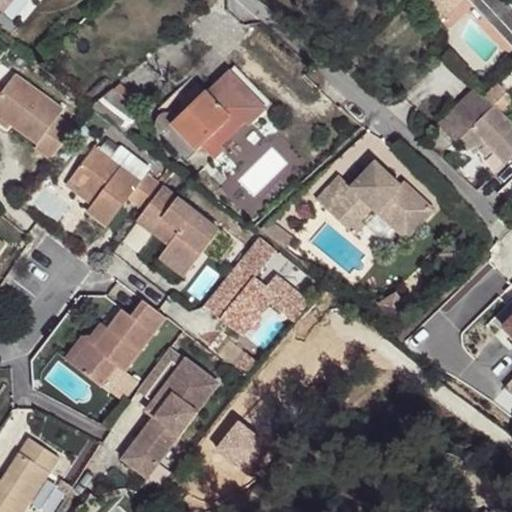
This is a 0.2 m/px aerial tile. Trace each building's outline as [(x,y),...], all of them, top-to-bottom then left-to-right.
[(3,0),(0,4),(0,13),(5,17),(18,0),(3,0)] [(442,0),(418,0),(438,21),(451,10),(442,0)] [(442,0),(451,10),(461,0),(442,0)] [(473,0),(511,41),(511,45),(511,46),(511,47),(511,5),(507,0),(473,0)] [(230,70),(207,93),(231,118),(226,123),(205,144),(202,147),(214,160),(226,149),(221,144),(244,121),(249,126),(267,108),(230,70)] [(38,145),(35,149),(51,161),(75,128),(59,117),(64,110),(16,75),(0,95),(0,117),(12,125),(38,145)] [(500,111),(511,100),(511,98),(498,83),(485,96),(495,105),(500,111)] [(458,106),(475,125),(495,105),(485,96),(481,92),(477,87),(458,106)] [(126,132),(134,105),(113,90),(93,107),(126,132)] [(202,147),(205,144),(226,123),(231,118),(207,93),(179,120),(172,114),(165,113),(161,115),(158,119),(157,121),(157,127),(159,131),(188,161),(202,147)] [(470,151),(475,146),(482,140),(492,151),(506,164),(511,158),(511,123),(500,111),(495,105),(475,125),(460,140),(470,151)] [(456,144),(460,140),(475,125),(458,106),(438,125),(456,144)] [(0,124),(8,130),(12,125),(0,117),(0,124)] [(108,136),(98,150),(111,160),(122,146),(108,136)] [(475,146),(486,157),(492,151),(482,140),(475,146)] [(97,200),(93,206),(87,212),(107,227),(128,198),(145,211),(163,187),(158,183),(146,175),(151,168),(122,146),(111,160),(98,150),(95,147),(70,180),(97,200)] [(345,227),(354,215),(360,221),(372,207),(394,227),(405,215),(418,227),(434,210),(405,184),(401,187),(376,163),(353,188),(340,176),(317,200),(345,227)] [(168,169),(158,183),(163,187),(174,173),(168,169)] [(66,186),(93,206),(97,200),(70,180),(66,186)] [(170,245),(164,253),(189,272),(220,231),(163,187),(145,211),(138,220),(170,245)] [(345,227),(355,237),(366,225),(360,221),(354,215),(345,227)] [(394,227),(406,239),(418,227),(405,215),(394,227)] [(272,220),(262,230),(284,247),(287,249),(295,238),(272,220)] [(454,270),(478,240),(464,228),(439,258),(454,270)] [(259,237),(205,305),(242,334),(270,300),(296,320),(311,303),(276,275),(267,286),(255,277),(276,250),(259,237)] [(159,259),(184,278),(189,272),(164,253),(159,259)] [(453,293),(436,311),(444,320),(462,303),(453,293)] [(102,387),(118,366),(126,372),(167,318),(144,301),(132,317),(123,310),(109,328),(95,347),(87,340),(71,364),(102,387)] [(87,340),(95,347),(109,328),(101,323),(91,336),(82,336),(87,340)] [(65,359),(71,364),(87,340),(82,336),(65,359)] [(155,466),(218,384),(170,347),(167,351),(137,391),(153,403),(161,409),(152,421),(131,447),(155,466)] [(153,403),(144,415),(152,421),(161,409),(153,403)] [(0,511),(24,511),(60,459),(30,438),(20,454),(2,481),(0,485),(0,511)] [(155,466),(131,447),(123,459),(147,477),(155,466)]
